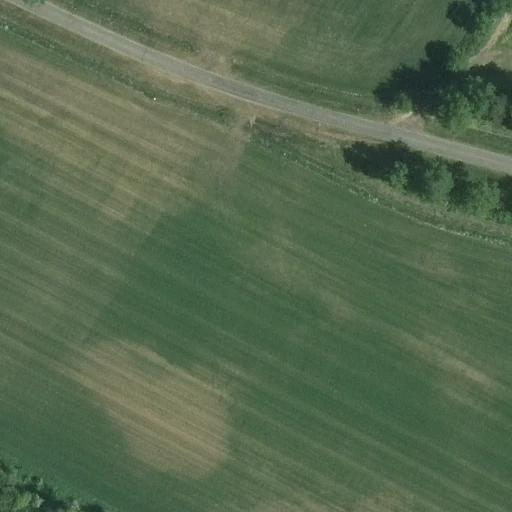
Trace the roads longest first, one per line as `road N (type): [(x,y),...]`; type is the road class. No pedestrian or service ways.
road 1 (unclassified): [(511,167),(282,105),(177,69),(24,0)]
road 2 (track): [(511,1),(469,68),(409,117),(399,136)]
